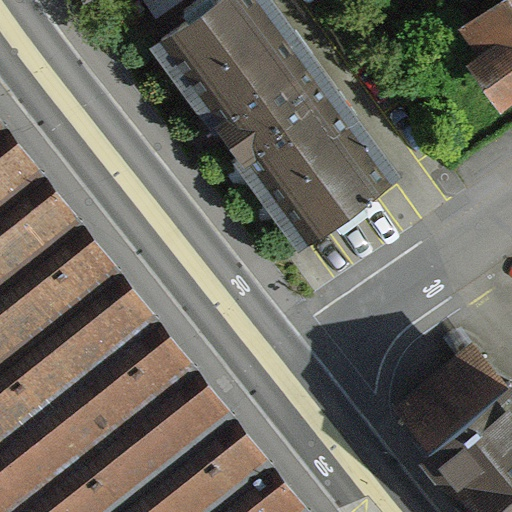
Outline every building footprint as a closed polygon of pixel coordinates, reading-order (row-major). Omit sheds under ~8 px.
[(81,0),(89,17),(128,0),(81,0)] [(386,177),(259,0),(203,0),(162,30),(222,115),(215,119),(240,154),(245,150),(306,234),(386,177)] [(511,0),(488,0),(461,19),(480,45),(468,54),(500,99),(511,91),(511,90),(511,0)] [(310,511),(0,125),(0,511),(310,511)] [(469,343),(399,399),(433,441),(502,384),(469,343)] [(485,511),(511,511),(511,376),(502,384),(433,441),(430,443),(485,511)]
